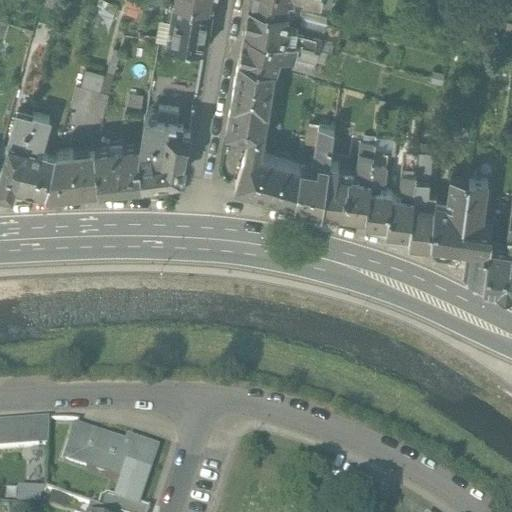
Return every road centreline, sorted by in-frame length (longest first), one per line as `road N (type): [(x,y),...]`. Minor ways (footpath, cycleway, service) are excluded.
road 1 (primary): [(192,238),(335,261),(511,337)]
road 2 (residential): [(207,402),(349,438),(481,511)]
road 3 (residential): [(232,0),(192,238)]
road 4 (residential): [(0,403),(207,402)]
road 5 (primary): [(0,246),(192,238)]
